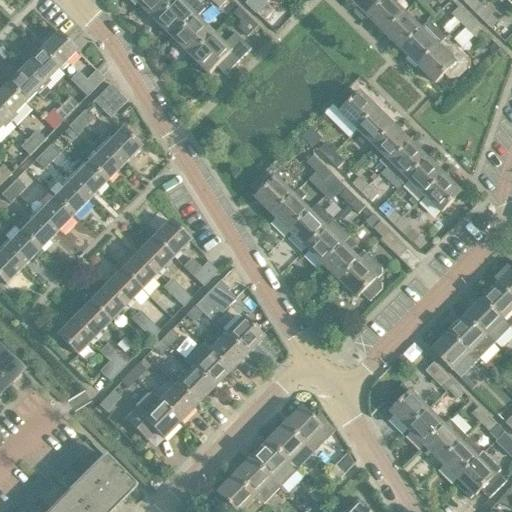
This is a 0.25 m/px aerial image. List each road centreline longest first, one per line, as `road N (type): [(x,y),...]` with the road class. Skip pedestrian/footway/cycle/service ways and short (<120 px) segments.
road 1 (residential): [(78,0),(110,36),(311,363)]
road 2 (residential): [(334,394),(482,253),(504,213),(511,171)]
road 3 (residential): [(311,363),(155,511)]
road 4 (residential): [(334,394),(406,511)]
